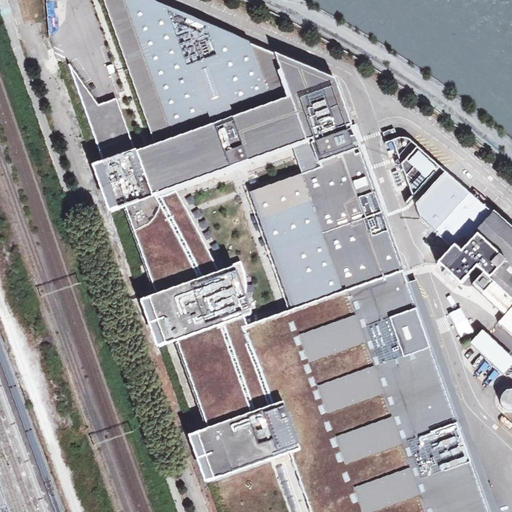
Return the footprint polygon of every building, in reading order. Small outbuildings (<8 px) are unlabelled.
[(44,0),(49,39),(55,32),(64,21),(66,0),(44,0)] [(136,153),(151,197),(175,189),(294,146),(304,174),(300,175),(300,176),(250,193),(292,310),(402,271),(360,154),(355,155),(353,151),(359,149),(354,137),(349,139),(345,128),(350,126),(334,80),(274,55),(249,45),(165,9),(149,2),(143,0),(102,0),(155,146),(136,153)] [(71,65),(68,65),(104,162),(94,166),(111,213),(125,208),(157,296),(143,301),(160,348),(177,342),(209,430),(192,436),(209,483),(270,460),(291,453),(299,450),(282,403),(274,406),(243,328),(248,326),(244,317),(250,316),(248,310),(255,307),(252,298),(242,301),(240,295),(246,294),(246,285),(244,271),(240,261),(230,265),(232,269),(219,273),(175,189),(151,197),(136,153),(116,99),(98,106),(71,65)] [(384,140),(394,140),(394,131),(383,132),(384,140)] [(439,168),(417,148),(401,165),(412,197),(439,168)] [(468,244),(493,216),(444,174),(414,205),(419,221),(450,249),(456,243),(463,240),(468,244)] [(511,212),(503,205),(493,216),(468,244),(463,240),(456,243),(450,249),(437,264),(459,285),(475,268),(488,279),(479,277),(468,286),(479,295),(484,290),(509,313),(499,323),(511,335),(511,212)] [(248,326),(243,328),(274,406),(282,403),(299,450),(291,453),(310,511),(497,511),(415,281),(407,284),(402,271),(292,310),(248,326)] [(468,345),(503,377),(511,371),(511,361),(481,332),(468,345)] [(511,392),(508,392),(504,393),(500,395),(499,398),(499,402),(501,406),(503,409),(509,412),(511,411),(511,392)]
